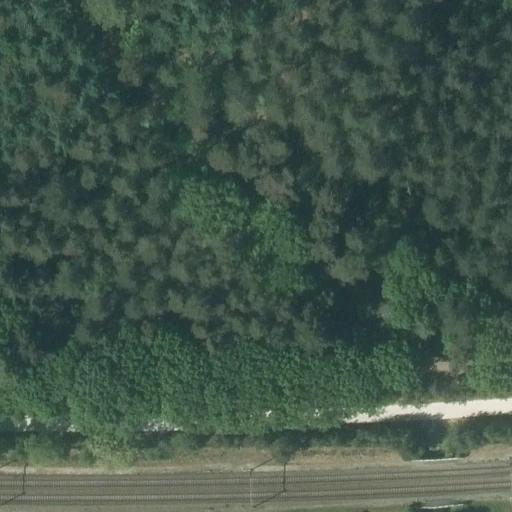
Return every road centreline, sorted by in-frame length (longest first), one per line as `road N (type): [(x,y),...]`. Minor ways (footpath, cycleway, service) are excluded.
road 1 (unclassified): [(0,416),(137,419),(511,403)]
road 2 (track): [(93,0),(183,135),(229,188),(442,368)]
road 3 (track): [(442,368),(277,385),(0,389)]
road 4 (track): [(137,419),(277,385)]
